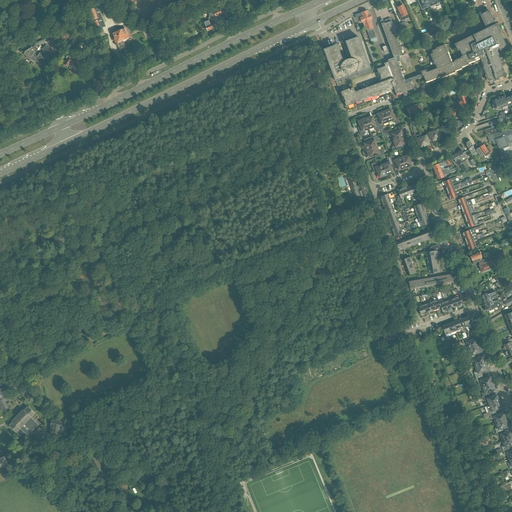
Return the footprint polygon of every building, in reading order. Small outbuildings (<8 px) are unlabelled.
[(417,0),(418,0),(419,3),(421,7),(422,10),(428,7),(429,11),(431,10),(430,6),(429,3),(428,3),(426,0),(417,0)] [(426,0),(428,3),(429,3),(430,6),(431,10),(433,9),(432,5),(435,4),(437,3),(438,3),(440,2),(442,6),(445,5),(442,0),(426,0)] [(207,21),(203,23),(207,31),(216,27),(214,23),(218,22),(218,21),(217,19),(217,18),(216,16),(217,16),(221,14),(226,12),(225,10),(224,7),(219,9),(213,12),(210,5),(206,7),(209,16),(209,17),(209,18),(209,19),(208,19),(209,20),(207,21)] [(398,14),(400,17),(402,21),(409,18),(403,5),(398,8),(400,13),(398,14)] [(105,26),(98,7),(88,10),(92,20),(96,29),(100,37),(105,35),(102,27),(105,26)] [(422,74),(411,78),(412,81),(424,76),(424,77),(425,82),(426,81),(427,81),(427,82),(430,80),(432,80),(432,79),(433,79),(434,78),(434,79),(435,79),(439,77),(439,76),(440,76),(440,78),(441,78),(441,77),(442,77),(446,75),(447,75),(448,75),(449,78),(456,75),(455,74),(455,72),(455,71),(454,71),(455,70),(455,71),(457,70),(460,69),(460,68),(461,68),(462,68),(461,68),(461,67),(462,66),(462,67),(467,65),(467,64),(468,64),(468,65),(468,64),(468,63),(469,62),(469,63),(470,62),(473,61),(474,63),(474,64),(477,63),(479,62),(479,61),(480,60),(481,62),(486,74),(487,76),(487,77),(488,80),(490,84),(494,82),(494,81),(495,80),(496,80),(496,81),(497,80),(499,79),(498,78),(505,75),(498,56),(502,54),(503,54),(504,53),(505,52),(505,51),(506,49),(506,48),(507,48),(505,43),(499,31),(501,30),(499,24),(498,22),(498,23),(496,24),(489,10),(480,14),(481,16),(486,28),(485,29),(482,30),(454,44),(458,51),(459,51),(460,50),(461,52),(462,56),(461,57),(461,58),(457,59),(454,60),(454,61),(451,63),(450,59),(449,59),(449,58),(449,57),(448,53),(447,53),(447,52),(446,51),(447,51),(445,46),(444,46),(444,45),(436,48),(436,49),(434,50),(432,51),(433,53),(432,53),(431,54),(432,55),(433,60),(434,60),(434,61),(435,62),(434,62),(435,65),(432,66),(431,66),(430,66),(429,66),(428,66),(427,67),(426,67),(425,68),(425,70),(424,70),(421,72),(422,74)] [(369,15),(368,11),(362,13),(357,15),(359,19),(360,18),(362,23),(363,22),(365,26),(367,30),(370,38),(376,36),(373,28),(371,24),(372,24),(371,21),(372,20),(370,14),(369,15)] [(459,14),(460,18),(461,20),(463,24),(464,23),(470,21),(467,15),(466,11),(464,12),(459,14)] [(349,88),(341,92),(346,107),(393,89),(392,87),(393,87),(394,90),(396,94),(399,93),(399,94),(403,93),(404,95),(404,96),(405,96),(406,96),(406,95),(407,95),(407,94),(406,93),(406,92),(414,88),(413,85),(412,85),(411,84),(411,82),(410,82),(410,81),(412,81),(411,78),(405,80),(405,79),(404,77),(403,77),(401,73),(401,72),(402,72),(399,64),(399,65),(398,65),(397,62),(398,62),(398,61),(399,62),(399,61),(400,61),(399,58),(398,57),(398,56),(398,55),(401,54),(404,53),(403,53),(402,52),(402,51),(402,50),(401,48),(400,43),(399,44),(397,38),(398,38),(395,30),(394,31),(393,29),(392,25),(393,25),(390,18),(385,20),(385,21),(384,22),(383,21),(383,20),(382,20),(381,20),(381,21),(380,21),(381,22),(393,56),(394,58),(389,60),(388,60),(388,62),(384,63),(385,65),(385,66),(377,69),(377,70),(380,78),(380,79),(379,79),(380,79),(381,80),(382,82),(361,89),(355,92),(355,91),(354,89),(354,88),(353,88),(352,88),(351,88),(351,89),(351,90),(350,90),(350,89),(349,88)] [(460,18),(453,21),(453,22),(456,27),(463,24),(461,20),(460,18)] [(124,40),(125,40),(126,38),(129,37),(127,33),(125,28),(113,33),(116,40),(115,40),(116,43),(123,40),(124,40)] [(438,36),(435,30),(422,35),(424,42),(438,36)] [(54,35),(53,33),(50,34),(44,37),(45,39),(37,42),(33,47),(32,46),(30,49),(28,47),(23,54),(27,57),(26,57),(29,59),(34,52),(35,53),(40,46),(42,44),(46,42),(52,39),(57,37),(56,34),(54,35)] [(370,68),(358,37),(351,40),(353,45),(348,47),(352,59),(343,63),(338,50),(333,52),(331,47),(324,50),(335,81),(348,76),(347,74),(349,74),(352,74),(351,73),(353,73),(355,72),(356,70),(357,73),(370,68)] [(85,44),(84,45),(85,47),(87,53),(89,52),(93,51),(90,43),(89,43),(88,41),(84,42),(85,44)] [(48,51),(50,49),(51,47),(50,47),(51,46),(47,43),(46,42),(42,44),(40,46),(35,53),(34,52),(29,59),(29,60),(31,57),(38,63),(39,61),(42,63),(50,53),(48,51)] [(75,58),(70,58),(67,55),(65,58),(67,59),(63,64),(64,64),(63,66),(66,68),(67,67),(70,65),(74,65),(75,68),(76,68),(77,69),(80,68),(79,66),(80,66),(84,64),(81,56),(75,58)] [(439,93),(438,88),(428,92),(431,97),(439,93)] [(461,107),(463,106),(464,108),(469,107),(468,105),(469,104),(465,95),(458,98),(459,101),(458,101),(459,105),(460,104),(461,107)] [(506,99),(504,96),(500,97),(500,98),(499,98),(502,106),(501,106),(502,108),(508,106),(508,104),(506,99)] [(502,106),(499,98),(497,99),(497,98),(497,99),(497,98),(492,100),(494,104),(492,104),(494,109),(495,108),(496,108),(501,106),(502,106)] [(423,109),(421,104),(411,107),(410,104),(406,106),(407,108),(407,109),(408,113),(409,112),(410,114),(411,114),(412,115),(420,112),(419,111),(423,109)] [(451,117),(456,115),(453,106),(448,108),(451,117)] [(383,110),(388,122),(392,120),(393,122),(394,123),(395,122),(396,124),(399,123),(396,115),(393,116),(391,110),(388,110),(386,109),(384,109),(383,110)] [(384,133),(383,128),(382,127),(383,127),(384,126),(383,123),(388,122),(383,110),(382,110),(381,111),(379,113),(380,113),(380,114),(378,114),(380,121),(377,122),(380,129),(382,134),(384,133)] [(380,129),(377,122),(375,123),(372,116),(370,117),(369,117),(369,116),(367,116),(365,116),(365,117),(369,129),(373,127),(374,129),(376,130),(377,129),(377,130),(380,129)] [(495,120),(491,121),(491,122),(493,127),(496,126),(498,126),(510,122),(508,116),(505,117),(499,119),(496,120),(495,120)] [(365,130),(369,129),(365,117),(364,117),(362,118),(361,120),(359,121),(361,128),(359,129),(361,136),(364,135),(364,134),(365,134),(365,132),(365,130)] [(445,135),(451,133),(448,123),(445,124),(445,125),(441,127),(445,135)] [(437,129),(436,126),(432,127),(433,131),(437,140),(441,138),(440,136),(441,136),(438,129),(437,129)] [(487,135),(493,134),(499,132),(498,126),(496,126),(485,130),(487,135)] [(511,128),(500,132),(499,132),(493,134),(496,143),(497,143),(501,155),(504,154),(504,152),(503,148),(509,146),(507,143),(511,141),(511,128)] [(394,140),(406,136),(405,135),(404,133),(403,132),(402,132),(402,133),(401,130),(394,133),(393,130),(386,133),(387,135),(388,135),(389,136),(390,137),(392,136),(394,140)] [(433,141),(437,140),(433,131),(428,133),(430,140),(432,139),(433,141)] [(425,146),(421,137),(420,134),(415,136),(419,146),(420,145),(421,148),(425,146)] [(494,144),(496,143),(493,134),(487,135),(490,142),(493,141),(494,144)] [(364,151),(377,147),(375,142),(377,141),(378,140),(377,139),(378,139),(377,136),(370,138),(371,141),(364,144),(365,146),(364,146),(364,148),(364,150),(364,151)] [(406,136),(394,140),(395,145),(393,146),(393,147),(393,148),(392,148),(393,151),(400,149),(399,146),(406,143),(405,141),(406,141),(406,139),(406,137),(406,136)] [(477,152),(475,150),(474,148),(473,147),(474,146),(470,140),(466,143),(467,144),(466,145),(470,151),(472,155),(477,152)] [(486,147),(484,144),(480,146),(480,147),(479,147),(484,153),(486,157),(487,156),(485,153),(489,151),(490,153),(492,152),(488,146),(486,147)] [(377,147),(364,151),(365,152),(366,154),(368,155),(368,154),(369,157),(376,154),(377,157),(384,155),(383,152),(382,152),(382,151),(380,150),(378,151),(377,147)] [(477,152),(480,156),(484,153),(479,147),(475,150),(477,152)] [(463,164),(466,162),(464,159),(466,158),(465,157),(465,156),(460,149),(456,152),(459,156),(463,164)] [(401,158),(406,170),(408,169),(409,167),(409,166),(411,165),(409,159),(411,157),(409,150),(406,151),(406,153),(405,153),(405,154),(405,156),(401,158)] [(467,170),(463,164),(459,156),(456,152),(451,155),(456,162),(458,165),(459,165),(464,172),(467,170)] [(406,170),(401,158),(397,160),(396,158),(395,157),(393,157),(393,156),(390,157),(393,164),(396,163),(398,170),(400,169),(401,170),(403,171),(405,171),(406,170)] [(390,165),(393,164),(390,157),(387,158),(388,160),(387,160),(386,161),(387,163),(382,165),(387,177),(388,177),(389,176),(391,174),(390,174),(390,173),(393,172),(390,165)] [(450,164),(453,163),(452,162),(450,163),(448,159),(445,161),(439,163),(439,164),(438,162),(435,163),(435,165),(433,166),(434,171),(441,168),(440,167),(444,166),(444,167),(447,165),(450,164)] [(387,177),(382,165),(378,167),(377,165),(376,164),(375,164),(374,163),(371,164),(374,171),(377,170),(379,177),(382,176),(382,177),(384,178),(386,177),(387,177)] [(434,171),(436,175),(447,171),(450,170),(452,169),(455,168),(453,163),(450,164),(451,166),(444,169),(444,167),(441,168),(434,171)] [(489,170),(490,172),(492,171),(496,171),(498,167),(495,165),(492,164),(492,163),(487,165),(489,170)] [(447,171),(436,175),(438,179),(444,177),(444,175),(446,174),(447,174),(451,173),(451,172),(457,170),(456,167),(455,168),(452,169),(450,170),(447,171)] [(356,185),(353,177),(352,177),(348,178),(357,201),(368,197),(363,184),(357,186),(356,185)] [(445,186),(452,184),(451,181),(456,179),(455,177),(443,182),(445,186)] [(461,185),(464,184),(463,182),(453,186),(452,184),(445,186),(447,191),(458,186),(461,185)] [(413,185),(416,193),(421,191),(418,183),(413,185)] [(411,195),(416,193),(413,185),(408,187),(411,195)] [(454,190),(459,188),(458,186),(447,191),(448,195),(455,192),(454,190)] [(403,189),(406,197),(411,195),(408,187),(403,189)] [(400,199),(406,197),(403,189),(397,191),(400,199)] [(382,202),(390,199),(388,194),(380,197),(382,202)] [(390,199),(382,202),(384,207),(392,204),(390,199)] [(472,205),(471,200),(466,202),(460,204),(461,209),(472,205)] [(415,211),(423,208),(422,203),(413,206),(415,211)] [(385,212),(394,209),(392,204),(384,207),(385,212)] [(463,214),(470,211),(474,210),(472,205),(461,209),(463,214)] [(423,208),(415,211),(417,216),(425,213),(423,208)] [(394,209),(385,212),(387,217),(396,214),(394,209)] [(419,222),(427,219),(425,213),(417,216),(419,222)] [(389,222),(397,219),(396,214),(387,217),(389,222)] [(467,223),(473,220),(478,219),(476,216),(476,214),(472,216),(465,218),(467,223)] [(397,219),(389,222),(391,227),(399,224),(397,219)] [(427,219),(419,222),(421,227),(429,224),(427,219)] [(393,232),(401,229),(399,224),(391,227),(393,232)] [(474,228),(462,233),(464,237),(471,235),(476,233),(475,230),(474,228)] [(401,229),(393,232),(395,238),(403,234),(401,229)] [(471,235),(464,237),(465,242),(477,237),(477,235),(476,233),(471,235)] [(477,237),(465,242),(467,246),(474,244),(473,241),(478,239),(477,237)] [(429,251),(429,252),(436,251),(436,254),(442,253),(443,253),(443,252),(443,251),(442,251),(442,250),(442,249),(441,248),(441,247),(440,247),(440,246),(439,246),(438,246),(436,245),(435,245),(433,246),(432,246),(432,247),(431,247),(430,248),(430,249),(429,249),(429,250),(429,251)] [(480,261),(479,258),(481,258),(479,252),(470,255),(473,264),(478,262),(480,261)] [(503,265),(502,262),(500,258),(505,257),(503,253),(480,261),(478,262),(480,265),(479,265),(482,272),(503,265)] [(495,277),(498,283),(504,279),(501,274),(495,277)] [(489,292),(489,291),(487,289),(484,290),(485,294),(480,295),(482,300),(490,297),(490,296),(493,295),(493,296),(495,295),(496,295),(496,294),(495,290),(489,292)] [(482,300),(483,304),(492,301),(492,300),(498,298),(496,295),(496,294),(496,295),(495,295),(493,296),(493,295),(490,296),(490,297),(482,300)] [(455,298),(458,306),(463,304),(460,296),(455,298)] [(453,308),(458,306),(455,298),(450,300),(453,308)] [(485,308),(493,305),(493,304),(494,304),(496,303),(496,304),(499,303),(498,302),(499,301),(498,298),(492,300),(492,301),(483,304),(485,308)] [(445,302),(448,310),(453,308),(450,300),(445,302)] [(423,305),(426,313),(431,311),(428,303),(423,305)] [(493,305),(485,308),(486,312),(494,309),(501,306),(499,303),(499,304),(499,303),(496,304),(496,303),(494,304),(493,304),(493,305)] [(421,315),(426,313),(423,305),(418,307),(421,315)] [(466,327),(471,325),(468,316),(462,318),(466,327)] [(461,329),(466,327),(462,318),(457,320),(461,329)] [(456,331),(461,329),(457,320),(452,322),(456,331)] [(451,333),(456,331),(452,322),(447,324),(451,333)] [(445,335),(451,333),(447,324),(442,326),(445,335)] [(469,349),(479,345),(478,341),(477,342),(476,339),(469,341),(468,338),(462,341),(464,344),(465,345),(467,344),(469,349)] [(504,350),(504,351),(511,348),(511,338),(507,340),(508,343),(502,345),(503,347),(502,348),(503,350),(504,350)] [(469,359),(475,356),(474,354),(480,351),(479,348),(480,348),(479,345),(469,349),(470,353),(468,354),(468,355),(469,359)] [(475,356),(469,359),(470,363),(471,364),(474,363),(475,367),(486,363),(485,359),(484,360),(483,358),(482,357),(480,358),(476,359),(475,356)] [(37,376),(57,365),(55,361),(35,372),(37,376)] [(476,378),(482,376),(481,372),(487,369),(486,366),(487,366),(486,363),(475,367),(477,371),(475,372),(474,373),(476,378)] [(41,398),(44,397),(37,376),(33,377),(41,398)] [(482,376),(476,378),(477,381),(480,388),(483,387),(493,383),(492,380),(491,380),(490,377),(484,379),(482,376)] [(483,397),(489,395),(488,392),(495,390),(494,386),(493,383),(483,387),(484,391),(482,392),(482,393),(483,397)] [(0,468),(8,465),(2,450),(0,451),(0,403),(3,411),(9,408),(6,402),(7,401),(4,395),(5,394),(6,393),(6,391),(5,390),(4,389),(3,389),(1,389),(0,386),(0,468)] [(489,405),(500,401),(499,398),(498,398),(497,395),(490,397),(489,395),(483,397),(484,401),(486,401),(488,400),(489,405)] [(489,405),(486,406),(488,411),(490,415),(496,413),(495,410),(501,408),(500,405),(501,404),(500,401),(489,405)] [(29,407),(28,406),(24,410),(23,409),(12,421),(13,421),(10,425),(10,426),(10,427),(12,429),(12,428),(16,432),(20,435),(24,431),(28,435),(38,424),(34,421),(38,417),(31,409),(31,408),(29,406),(29,407)] [(496,423),(507,419),(505,416),(504,416),(503,413),(497,415),(496,413),(490,415),(491,419),(492,419),(495,419),(496,423)] [(496,433),(503,431),(502,428),(508,426),(507,423),(508,422),(507,419),(496,423),(498,427),(496,428),(495,429),(496,433)] [(64,427),(65,423),(62,422),(52,420),(50,426),(51,426),(49,435),(60,437),(60,436),(62,437),(63,433),(63,431),(61,431),(62,426),(64,427)] [(503,441),(511,437),(511,433),(511,434),(510,431),(504,433),(503,431),(496,433),(497,433),(497,435),(498,437),(499,437),(501,437),(503,441)] [(503,451),(509,449),(508,446),(511,444),(511,437),(503,441),(504,445),(502,446),(502,447),(503,451)] [(510,459),(511,458),(511,450),(510,451),(509,449),(503,451),(505,455),(506,455),(508,455),(510,459)] [(108,479),(96,456),(87,460),(89,464),(91,462),(101,482),(108,479)] [(140,483),(154,475),(151,470),(145,473),(144,471),(136,475),(140,483)]
